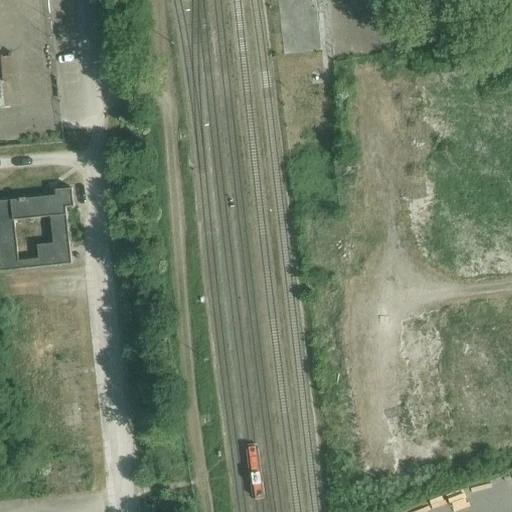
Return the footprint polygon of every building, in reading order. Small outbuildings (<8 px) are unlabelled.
[(0,210),(0,264),(1,273),(20,271),(15,222),(51,218),(54,245),(38,246),(40,269),(72,265),(66,209),(75,208),(73,189),(56,191),(56,200),(51,200),(50,198),(11,202),(12,210),(0,210)] [(511,272),(492,275),(496,315),(511,313),(511,272)] [(492,275),(462,278),(468,338),(498,335),(496,315),(492,275)] [(462,278),(432,281),(438,341),(468,338),(462,278)] [(432,281),(403,284),(409,344),(438,341),(432,281)] [(403,284),(373,287),(379,347),(409,344),(403,284)] [(373,287),(343,290),(349,350),(379,347),(373,287)] [(497,403),(469,413),(490,470),(511,461),(511,443),(500,412),(497,403)] [(511,407),(500,412),(511,443),(511,407)] [(469,413),(441,424),(460,477),(461,480),(490,470),(469,413)] [(441,424),(413,434),(433,490),(461,480),(460,477),(441,424)] [(413,434),(384,444),(405,501),(433,490),(413,434)] [(384,444),(356,455),(377,511),(405,501),(384,444)]
